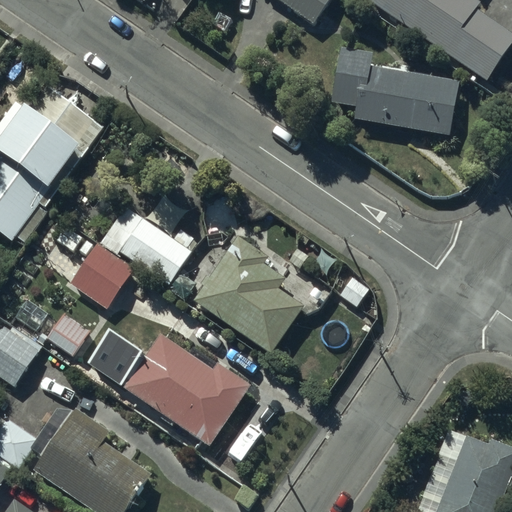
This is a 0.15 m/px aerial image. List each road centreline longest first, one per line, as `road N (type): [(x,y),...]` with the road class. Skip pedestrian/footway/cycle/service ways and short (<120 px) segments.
road 1 (residential): [(56,0),(462,287)]
road 2 (residential): [(307,511),(462,287)]
